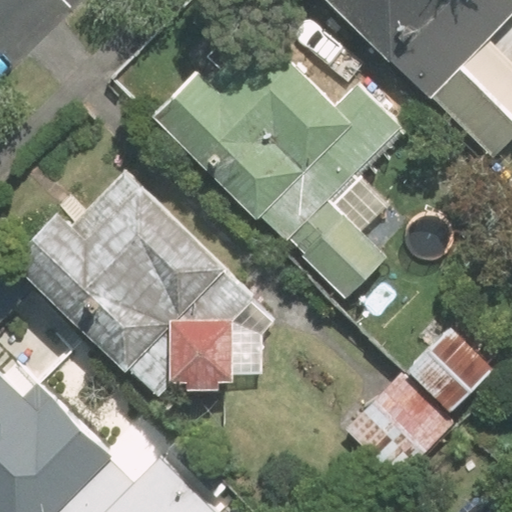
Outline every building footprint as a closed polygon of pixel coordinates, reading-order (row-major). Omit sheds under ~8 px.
[(511,74),(511,0),(326,0),(491,158),(511,135),(511,78),(510,76),(511,74)] [(293,57),(251,13),(148,110),(254,222),(262,214),(284,238),(357,169),(404,124),(318,34),(293,57)] [(229,378),(262,372),(274,309),(122,165),(85,204),(72,192),(6,261),(181,428),(229,378)] [(365,230),(391,205),(357,169),(284,238),(343,299),(389,256),(365,230)] [(147,406),(0,262),(0,511),(221,511),(239,495),(147,406)] [(461,420),(503,378),(449,323),(346,425),(400,480),(431,450),(453,472),(484,443),(461,420)]
